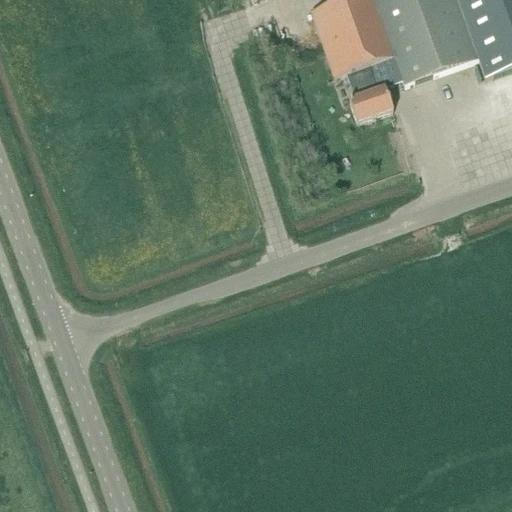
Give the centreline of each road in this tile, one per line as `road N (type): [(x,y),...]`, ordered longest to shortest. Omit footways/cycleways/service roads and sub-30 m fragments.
road 1 (unclassified): [(64,342),(511,184)]
road 2 (tertiary): [(64,342),(0,167)]
road 3 (tertiary): [(127,511),(64,342)]
